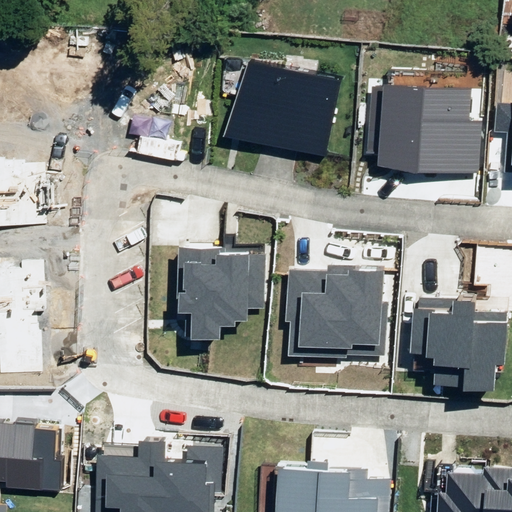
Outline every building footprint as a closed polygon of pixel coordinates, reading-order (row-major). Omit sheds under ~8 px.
[(338,79),(249,62),(222,135),(321,155),(338,79)] [(471,91),(385,87),(381,168),(477,173),(480,122),(470,122),(471,91)] [(511,103),(498,102),(496,130),(508,131),(505,171),(511,171),(511,103)] [(0,225),(48,223),(44,155),(0,157),(0,225)] [(261,307),(261,245),(177,245),(177,337),(219,337),(219,318),(242,318),(242,307),(261,307)] [(46,264),(0,266),(0,354),(0,355),(1,372),(45,370),(42,310),(48,310),(46,264)] [(380,304),(380,266),(328,266),(328,273),(288,273),(288,322),(290,322),(290,356),(384,357),(384,304),(380,304)] [(474,302),(414,302),(414,352),(433,352),(433,389),(493,390),(493,364),(504,364),(504,312),(474,312),(474,302)] [(55,429),(0,423),(0,486),(57,492),(60,461),(52,461),(55,429)] [(98,456),(94,511),(209,511),(212,466),(164,464),(165,443),(138,442),(137,459),(98,456)] [(438,493),(436,511),(511,511),(511,465),(484,463),(484,475),(447,473),(445,494),(438,493)] [(279,468),(277,511),(385,511),(387,482),(365,481),(365,472),(279,468)]
